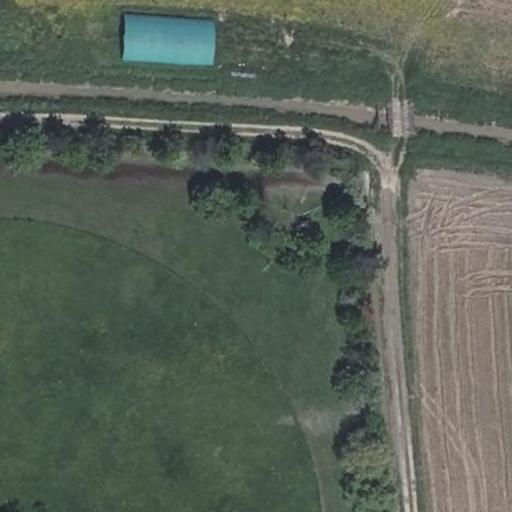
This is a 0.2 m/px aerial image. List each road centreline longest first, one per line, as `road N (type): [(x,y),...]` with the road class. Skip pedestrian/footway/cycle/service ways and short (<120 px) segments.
road 1 (track): [(440,0),(410,73),(409,148)]
road 2 (track): [(383,159),(409,148),(511,157)]
